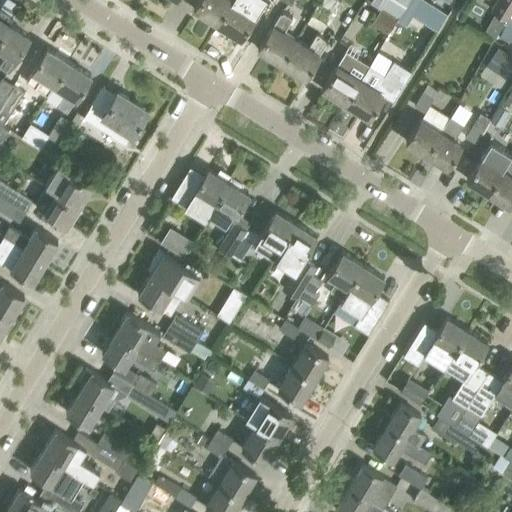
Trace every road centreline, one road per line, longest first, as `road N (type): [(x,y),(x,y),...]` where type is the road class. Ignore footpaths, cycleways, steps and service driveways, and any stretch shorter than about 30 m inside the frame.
road 1 (residential): [(0,427),(209,82)]
road 2 (residential): [(283,511),(449,231)]
road 3 (residential): [(449,231),(209,82)]
road 4 (residential): [(209,82),(76,0)]
